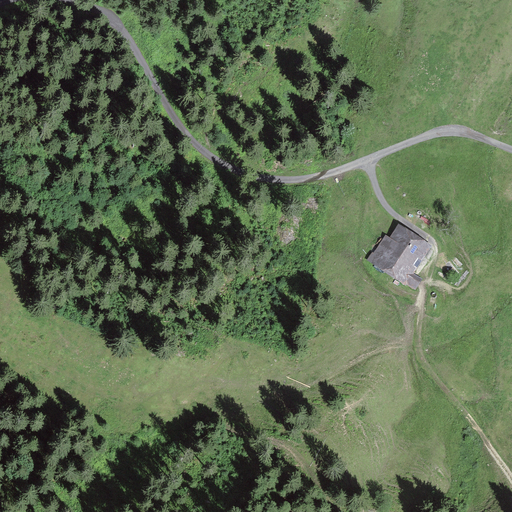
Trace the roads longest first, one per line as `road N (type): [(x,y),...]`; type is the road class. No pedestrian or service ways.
road 1 (track): [(511,151),(460,134),(433,135),(298,180),(222,168),(186,138),(112,22),(60,0)]
road 2 (track): [(368,161),(382,204),(435,245),(420,358),(511,480)]
